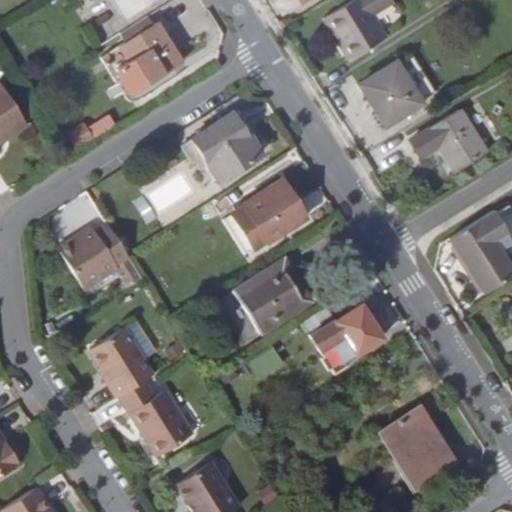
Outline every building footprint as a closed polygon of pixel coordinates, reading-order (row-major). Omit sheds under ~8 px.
[(156,0),(113,0),(126,19),(156,0)] [(393,2),(391,0),(355,0),(325,19),(351,60),(386,38),(372,16),(393,2)] [(157,25),(121,47),(129,60),(145,86),(181,63),(157,25)] [(413,55),(397,65),(419,101),(436,90),(413,55)] [(419,101),(397,65),(396,63),(361,85),(386,126),(421,104),(419,101)] [(0,141),(27,124),(4,88),(0,90),(0,141)] [(485,154),(459,111),(412,140),(422,156),(440,146),(456,172),(485,154)] [(259,156),(232,115),(193,139),(220,181),(259,156)] [(84,131),(82,127),(65,135),(71,147),(110,128),(106,120),(84,131)] [(147,220),(193,194),(182,175),(136,201),(147,220)] [(247,206),(268,240),(269,242),(306,219),(282,182),(246,205),(247,206)] [(257,247),(268,240),(247,206),(235,213),(257,247)] [(507,231),(495,211),(451,239),(484,292),(511,275),(511,270),(492,240),(507,231)] [(80,240),(74,244),(59,253),(80,285),(114,263),(130,287),(143,279),(105,219),(78,236),(80,240)] [(308,303),(282,262),(234,291),(260,333),(308,303)] [(381,338),(361,306),(337,321),(336,320),(312,335),(325,356),(323,358),(330,370),(332,368),(336,374),(348,366),(345,361),(381,338)] [(102,369),(119,396),(144,380),(152,376),(122,328),(89,349),(102,369)] [(255,381),(281,369),(271,348),(245,360),(255,381)] [(97,372),(114,399),(119,396),(102,369),(97,372)] [(144,380),(119,396),(130,414),(155,398),(144,380)] [(155,398),(130,414),(158,457),(191,437),(163,393),(155,398)] [(382,433),(389,445),(427,422),(419,409),(382,433)] [(427,422),(389,445),(415,484),(452,462),(427,422)] [(0,477),(20,465),(0,433),(0,477)] [(175,484),(193,511),(233,511),(233,510),(239,507),(211,461),(175,484)] [(49,511),(34,488),(0,509),(0,511),(49,511)]
